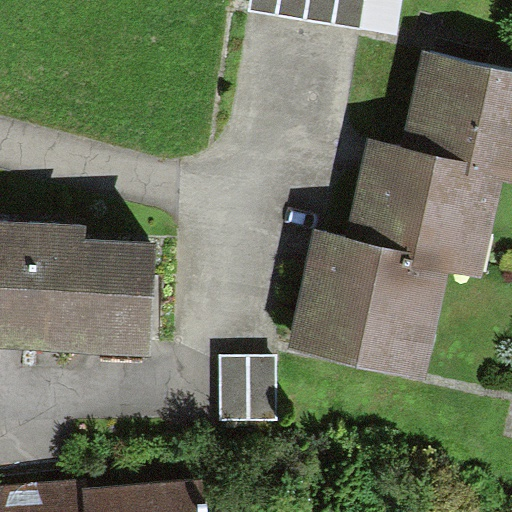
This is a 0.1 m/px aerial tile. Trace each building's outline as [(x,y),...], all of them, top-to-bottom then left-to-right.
[(251,0),(250,9),(397,32),(402,2),(388,0),(251,0)] [(504,177),(511,179),(511,72),(423,51),(401,145),(475,161),(473,170),(504,177)] [(412,263),(450,272),(481,280),(504,177),(473,170),(475,161),(401,145),(372,138),(347,238),(414,254),(412,263)] [(0,226),(0,346),(144,354),(150,249),(79,246),(80,231),(0,226)] [(315,231),(289,347),(425,378),(450,272),(412,263),(414,254),(347,238),(315,231)] [(218,355),(219,417),(277,417),(277,355),(218,355)] [(0,511),(187,511),(184,476),(0,494),(0,511)]
